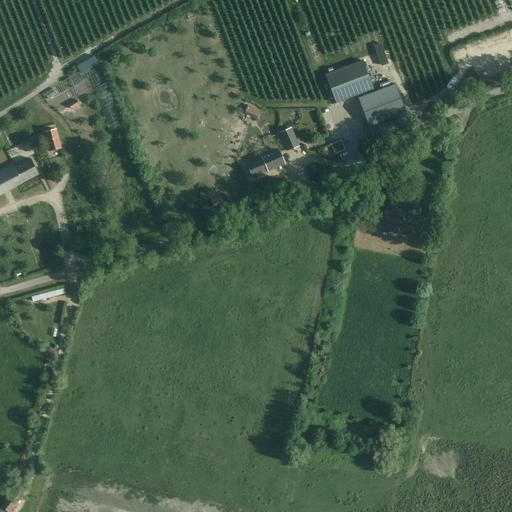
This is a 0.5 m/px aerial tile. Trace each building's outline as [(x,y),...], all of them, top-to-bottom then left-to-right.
[(83,65),(81,62),(77,65),(81,73),(98,63),(95,58),(83,65)] [(336,103),(374,89),(363,60),(325,75),(336,103)] [(369,126),(406,112),(396,84),(358,98),(369,126)] [(256,113),(260,104),(247,98),(243,107),(256,113)] [(69,104),(71,108),(79,104),(77,100),(69,104)] [(402,127),(397,116),(369,128),(374,139),(402,127)] [(353,119),(341,120),(343,134),(355,133),(353,119)] [(299,145),(291,128),(280,133),(287,150),(299,145)] [(56,129),(45,132),(50,151),(61,149),(56,129)] [(247,135),(250,141),(257,137),(255,131),(247,135)] [(345,150),(341,141),(333,144),(337,153),(345,150)] [(5,145),(11,156),(16,154),(10,143),(5,145)] [(282,165),(285,164),(279,150),(262,157),(263,158),(246,165),(252,177),(268,170),(268,171),(277,167),(276,166),(281,164),(282,165)] [(13,164),(0,171),(0,194),(22,183),(39,174),(32,158),(15,167),(13,164)] [(210,196),(213,205),(223,201),(220,193),(210,196)] [(400,211),(386,209),(383,229),(397,231),(400,211)] [(30,291),(31,297),(63,288),(61,281),(30,291)] [(10,496),(1,507),(7,511),(9,511),(18,502),(10,496)]
